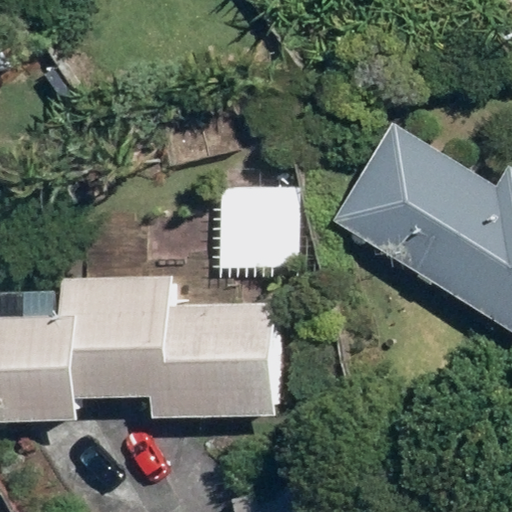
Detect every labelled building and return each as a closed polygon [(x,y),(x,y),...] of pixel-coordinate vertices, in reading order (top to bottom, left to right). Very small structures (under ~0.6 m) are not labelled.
[(0,137),(27,115),(1,85),(0,85),(0,137)] [(511,177),(412,116),(349,217),(511,317),(511,177)] [(310,181),(234,183),(236,267),(312,265),(310,181)] [(295,417),(298,300),(195,297),(195,281),(79,277),(79,288),(0,285),(0,419),(105,422),(105,399),(171,400),(170,413),(295,417)] [(245,511),(314,511),(307,479),(242,495),(245,511)]
